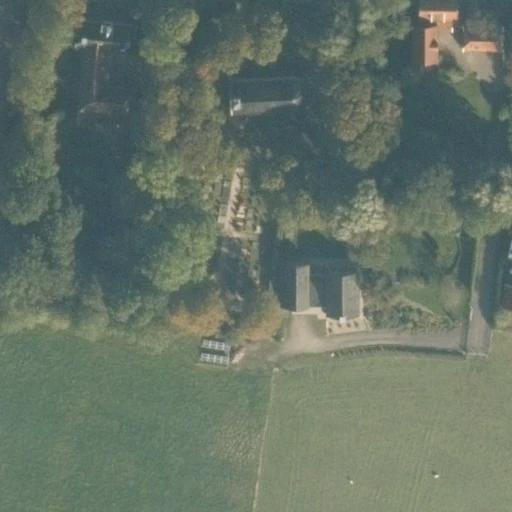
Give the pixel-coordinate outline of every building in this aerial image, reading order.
[(457,25),(457,0),(417,0),(418,24),(412,24),(412,61),(437,62),(437,29),(452,29),(452,25),(457,25)] [(109,50),(133,52),(136,24),(78,18),(75,46),(83,47),(77,114),(135,120),(137,87),(106,84),(109,50)] [(502,25),(462,24),(462,50),(511,50),(511,28),(502,28),(502,25)] [(231,83),(232,103),(229,103),(230,109),(236,109),(236,106),(294,104),(301,101),(302,102),(304,101),(303,100),(306,95),(307,95),(307,93),(306,93),(306,87),(307,87),(306,85),(305,85),(301,80),(302,80),(300,78),(300,79),(293,78),(235,80),(235,77),(229,77),(229,83),(231,83)] [(102,230),(126,230),(126,184),(102,184),(102,230)] [(377,234),(380,201),(369,200),(366,233),(377,234)] [(309,263),(279,263),(278,305),(308,306),(308,299),(326,299),(326,315),(358,316),(359,271),(326,270),(326,273),(309,273),(309,263)] [(121,285),(123,271),(102,269),(101,282),(121,285)] [(511,283),(505,282),(502,307),(511,308),(511,283)]
